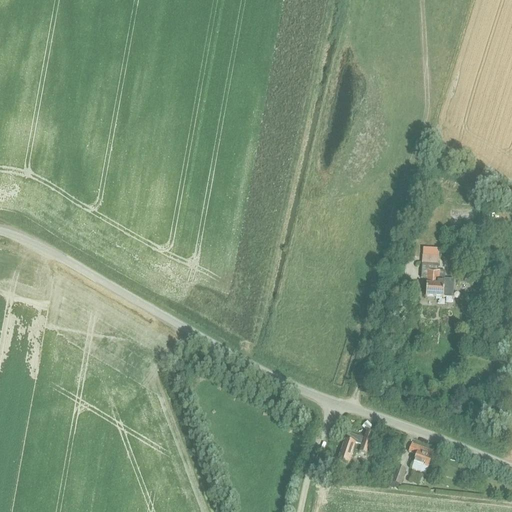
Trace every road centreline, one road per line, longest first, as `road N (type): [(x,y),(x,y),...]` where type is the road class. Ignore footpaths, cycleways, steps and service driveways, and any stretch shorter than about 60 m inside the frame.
road 1 (unclassified): [(511,468),(287,385),(0,230)]
road 2 (track): [(423,0),(424,120),(360,334),(369,353),(353,409)]
